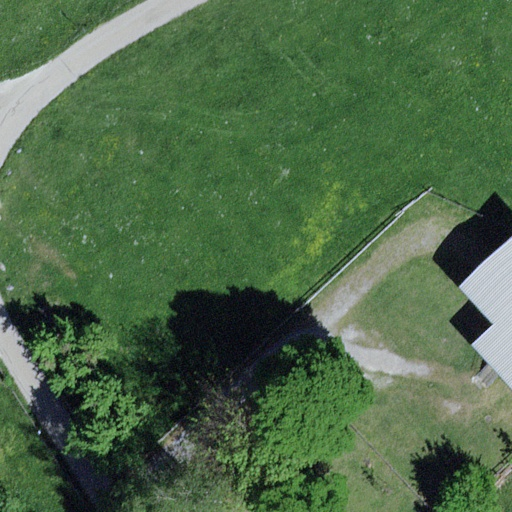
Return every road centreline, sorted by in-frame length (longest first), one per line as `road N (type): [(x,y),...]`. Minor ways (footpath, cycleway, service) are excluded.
road 1 (track): [(186,0),(74,64),(0,143)]
road 2 (track): [(0,334),(111,511)]
